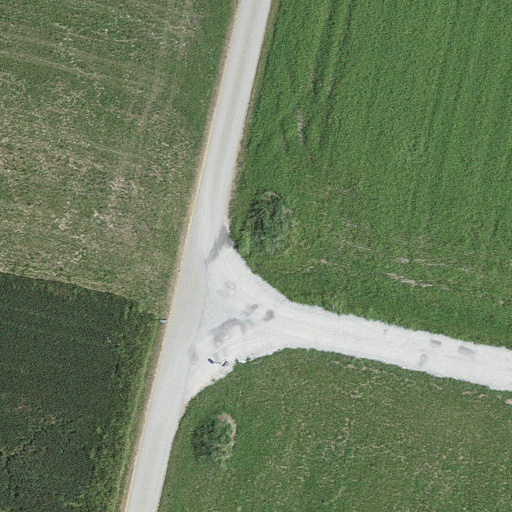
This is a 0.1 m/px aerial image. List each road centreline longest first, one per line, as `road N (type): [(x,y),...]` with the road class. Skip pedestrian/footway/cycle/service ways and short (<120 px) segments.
road 1 (track): [(256,0),(141,511)]
road 2 (track): [(187,307),(511,375)]
